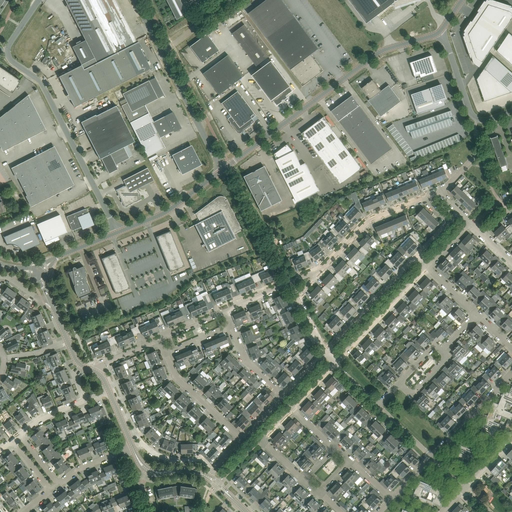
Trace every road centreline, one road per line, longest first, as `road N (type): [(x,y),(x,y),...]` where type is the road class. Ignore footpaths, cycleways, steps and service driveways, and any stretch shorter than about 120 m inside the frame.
road 1 (unclassified): [(38,0),(7,54),(43,86),(117,231)]
road 2 (unclassified): [(222,170),(380,51),(439,32)]
road 3 (residential): [(335,363),(429,269)]
road 4 (unclassified): [(222,170),(161,52)]
road 5 (residential): [(416,256),(325,352)]
road 6 (unclassified): [(511,111),(488,120),(471,114),(439,32)]
road 7 (residential): [(322,268),(368,220),(425,198)]
road 8 (unclassified): [(117,231),(166,212),(222,170)]
